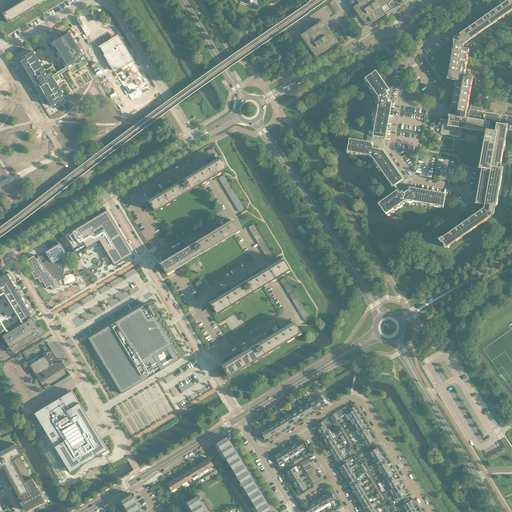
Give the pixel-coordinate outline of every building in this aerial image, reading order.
[(32,0),(24,0),(16,5),(21,14),(36,6),(32,0)] [(351,0),(351,1),(350,2),(350,3),(353,8),(354,7),(355,9),(354,9),(357,13),(353,17),(354,17),(353,18),(353,19),(356,23),(357,23),(357,24),(357,25),(360,29),(361,29),(362,29),(362,30),(367,27),(366,26),(367,26),(367,25),(368,25),(368,26),(373,23),(372,22),(373,22),(373,21),(374,21),(374,22),(378,19),(378,18),(379,18),(379,17),(380,18),(384,15),(384,14),(384,13),(385,14),(385,13),(386,14),(390,10),(390,9),(391,10),(391,9),(392,9),(396,6),(396,5),(396,4),(397,4),(394,0),(351,0)] [(439,117),(438,126),(442,126),(441,133),(460,136),(461,126),(465,127),(466,127),(466,131),(485,134),(485,136),(484,144),(482,152),(481,159),(480,167),(485,168),(484,172),(481,171),(480,179),(479,187),(477,194),(476,202),(481,203),(481,208),(482,208),(483,208),(484,207),(485,208),(479,212),(472,217),(466,221),(460,226),(453,230),(447,235),(441,239),(446,247),(452,242),(459,238),(465,233),(471,229),(478,224),(484,220),(490,216),(490,215),(493,213),(493,211),(494,211),(494,205),(496,206),(497,198),(498,190),(500,183),(501,175),(502,167),(500,167),(501,163),(502,155),(503,147),(505,140),(506,132),(507,125),(511,125),(511,116),(470,109),(469,111),(466,110),(472,78),(466,77),(467,76),(464,75),(468,49),(467,49),(462,48),(462,47),(462,44),(466,42),(472,37),(479,33),(485,28),(491,24),(498,19),(504,15),(510,11),(511,9),(511,0),(509,0),(505,3),(499,8),(492,12),(486,16),(480,21),(473,25),(467,30),(461,34),(461,35),(457,37),(454,40),(454,43),(450,62),(449,69),(448,77),(453,78),(453,79),(456,79),(455,86),(451,106),(454,106),(454,109),(453,108),(452,114),(452,115),(451,115),(451,116),(450,119),(439,117)] [(21,14),(16,5),(3,13),(2,14),(7,23),(8,23),(8,22),(21,14)] [(305,42),(308,45),(309,47),(311,51),(312,52),(315,56),(316,57),(317,56),(321,54),(322,53),(326,50),(328,49),(331,47),(333,45),(333,46),(337,43),(336,43),(338,42),(337,41),(334,37),(333,36),(333,35),(331,32),(330,30),(327,27),(326,25),(325,23),(324,21),(323,20),(321,21),(318,23),(318,24),(316,25),(316,24),(312,27),(311,28),(307,31),(306,32),(302,34),(301,35),(302,36),(302,37),(303,39),(304,40),(305,42)] [(68,33),(52,43),(67,67),(57,73),(58,75),(68,69),(70,72),(86,62),(85,59),(83,57),(68,33)] [(99,47),(83,57),(85,59),(100,49),(114,71),(118,69),(135,97),(149,88),(132,60),(117,35),(98,46),(99,47)] [(25,58),(20,61),(35,86),(38,84),(51,106),(58,102),(59,102),(61,100),(59,97),(63,94),(55,82),(60,79),(58,75),(57,73),(52,66),(44,71),(32,51),(24,56),(25,58)] [(389,88),(387,85),(376,70),(363,80),(376,98),(376,99),(370,134),(370,135),(384,137),(386,138),(392,102),(390,101),(389,101),(389,100),(387,97),(386,96),(388,94),(386,91),(389,89),(389,88)] [(372,142),(350,138),(347,153),(349,153),(369,157),(370,158),(391,187),(404,178),(383,148),(380,150),(380,149),(373,148),(373,145),(372,144),(372,142)] [(175,182),(176,184),(148,201),(153,211),(154,211),(154,210),(175,197),(226,167),(220,158),(190,176),(188,173),(188,174),(180,179),(179,179),(179,180),(176,182),(175,181),(175,182)] [(397,189),(378,203),(388,216),(406,203),(407,203),(443,209),(446,193),(410,186),(409,190),(408,190),(406,192),(405,192),(404,193),(402,190),(399,192),(397,189)] [(124,259),(133,254),(126,243),(112,220),(106,210),(96,216),(80,226),(70,232),(64,236),(66,239),(72,248),(76,254),(85,249),(94,243),(99,241),(103,247),(109,257),(114,265),(124,259)] [(165,273),(230,234),(237,230),(238,230),(232,220),(232,221),(202,239),(200,236),(199,236),(200,237),(191,242),(187,245),(187,244),(186,244),(188,247),(160,264),(159,264),(165,273)] [(60,258),(61,258),(66,254),(59,243),(45,252),(46,253),(35,259),(34,256),(26,260),(27,260),(31,267),(30,267),(31,267),(33,271),(31,272),(31,273),(35,279),(35,280),(37,278),(40,282),(40,283),(42,281),(46,288),(50,286),(52,290),(60,286),(60,287),(60,286),(57,282),(58,281),(61,277),(63,273),(63,269),(63,264),(61,260),(60,258)] [(282,260),(253,277),(252,278),(250,275),(249,276),(250,276),(241,281),(241,282),(237,284),(237,283),(236,284),(238,286),(210,303),(209,303),(215,313),(215,312),(266,282),(287,269),(288,269),(282,259),(282,260)] [(72,268),(77,277),(80,275),(75,266),(72,268)] [(0,333),(6,330),(12,327),(14,326),(19,323),(24,320),(29,317),(34,314),(33,313),(28,304),(18,287),(9,272),(7,273),(6,274),(6,273),(0,276),(0,333)] [(146,303),(87,338),(92,346),(88,348),(112,389),(116,386),(121,394),(160,370),(158,366),(152,356),(171,345),(147,305),(146,303)] [(31,317),(25,321),(26,321),(2,336),(9,348),(12,352),(11,352),(12,353),(45,333),(45,332),(45,331),(44,331),(40,325),(37,327),(31,317)] [(248,346),(250,349),(221,366),(227,375),(270,349),(299,331),(299,332),(294,322),(293,322),(293,323),(263,341),(261,338),(261,339),(253,344),(252,344),(249,346),(248,346)] [(46,379),(65,367),(60,359),(57,360),(52,351),(48,354),(46,351),(42,354),(43,356),(40,358),(38,355),(27,362),(29,365),(35,375),(37,377),(42,373),(46,379)] [(93,427),(85,414),(85,412),(71,391),(71,390),(66,394),(65,394),(34,413),(34,414),(45,432),(47,435),(50,441),(61,458),(70,472),(84,463),(86,463),(88,461),(89,461),(91,459),(92,459),(104,452),(107,450),(101,440),(94,428),(94,427),(93,427)] [(314,400),(319,408),(321,407),(320,406),(324,403),(322,399),(323,399),(322,396),(321,397),(320,396),(314,400)] [(319,408),(314,400),(308,403),(312,410),(316,408),(317,409),(319,408)] [(312,410),(308,403),(302,407),(307,415),(309,414),(308,413),(312,410)] [(348,406),(336,413),(340,419),(348,414),(350,409),(348,406)] [(307,415),(302,407),(296,411),(300,418),(304,415),(305,417),(307,415)] [(350,409),(348,414),(351,419),(359,414),(354,407),(350,409)] [(300,418),(296,411),(290,414),(295,423),(297,421),(296,420),(300,418)] [(295,423),(290,414),(284,418),(288,425),(292,422),(293,424),(295,423)] [(351,419),(354,424),(362,420),(359,414),(351,419)] [(288,425),(284,418),(278,421),(283,430),(285,429),(284,427),(288,425)] [(324,420),(316,425),(318,428),(317,429),(320,434),(328,429),(325,424),(326,423),(324,420)] [(354,424),(352,426),(355,431),(357,430),(365,425),(362,420),(354,424)] [(283,430),(278,421),(276,423),(275,422),(272,424),(276,432),(281,430),(281,431),(283,430)] [(269,427),(267,428),(266,429),(271,437),(273,436),(272,435),(276,432),(272,424),(268,426),(269,427)] [(357,430),(360,435),(368,430),(365,425),(357,430)] [(266,429),(267,428),(266,428),(265,427),(259,430),(260,432),(261,433),(260,434),(261,436),(262,436),(264,439),(269,437),(269,438),(271,437),(266,429)] [(331,435),(328,429),(320,434),(323,439),(331,435)] [(371,435),(368,430),(360,435),(358,436),(361,441),(363,440),(371,435)] [(11,482),(14,487),(30,478),(28,474),(29,474),(19,455),(21,454),(16,444),(14,445),(8,435),(1,439),(0,439),(0,466),(2,465),(1,464),(2,463),(4,467),(3,467),(8,475),(10,478),(12,482),(11,482)] [(334,440),(331,435),(323,439),(326,445),(334,440)] [(374,441),(371,435),(363,440),(366,445),(367,445),(369,447),(375,444),(373,441),(374,441)] [(229,436),(227,437),(212,446),(221,461),(225,458),(254,506),(250,509),(252,511),(274,511),(273,511),(270,511),(227,441),(228,440),(228,439),(230,438),(229,436)] [(295,443),(299,451),(304,447),(300,440),(299,440),(296,441),(297,442),(295,443)] [(337,445),(334,440),(326,445),(329,450),(337,445)] [(299,451),(295,443),(292,445),(292,444),(289,446),(294,454),(299,451)] [(333,455),(340,450),(337,445),(329,450),(333,455)] [(369,452),(373,458),(381,453),(377,448),(376,445),(369,449),(371,451),(369,452)] [(289,457),(294,454),(289,446),(286,448),(284,450),(289,457)] [(340,450),(333,455),(336,460),(337,463),(344,459),(347,457),(342,449),(341,450),(340,450)] [(48,452),(47,452),(45,454),(56,472),(58,476),(61,481),(67,478),(60,465),(50,450),(48,452)] [(279,452),(283,460),(289,457),(284,450),(282,451),(282,450),(279,452)] [(285,462),(283,460),(279,452),(276,454),(276,455),(274,456),(277,461),(279,466),(285,462)] [(384,458),(381,453),(373,458),(376,463),(384,458)] [(203,462),(208,469),(213,465),(209,458),(203,462)] [(387,463),(384,458),(376,463),(379,468),(387,463)] [(339,467),(342,473),(350,468),(347,463),(346,463),(344,460),(338,464),(340,467),(339,467)] [(203,462),(198,465),(202,472),(208,469),(203,462)] [(390,468),(387,463),(379,468),(382,473),(390,468)] [(193,468),(197,475),(202,472),(198,465),(193,468)] [(290,477),(297,472),(293,467),(285,472),(286,472),(287,475),(288,474),(290,477)] [(188,471),(192,478),(197,475),(193,468),(188,471)] [(353,473),(350,468),(342,473),(345,478),(353,473)] [(393,474),(390,468),(382,473),(385,478),(393,474)] [(182,474),(187,481),(192,478),(188,471),(182,474)] [(300,477),(297,472),(290,477),(291,479),(290,480),(292,482),(300,477)] [(356,478),(353,473),(345,478),(348,483),(356,478)] [(177,477),(181,484),(187,481),(182,474),(177,477)] [(393,474),(385,478),(383,480),(386,485),(388,484),(396,479),(393,474)] [(172,481),(176,488),(181,484),(177,477),(172,481)] [(296,487),(303,483),(300,477),(292,482),(294,485),(294,484),(296,487)] [(31,478),(30,478),(14,487),(13,487),(20,501),(19,501),(20,504),(21,504),(24,511),(43,501),(39,493),(39,492),(38,490),(37,490),(31,478)] [(359,483),(356,478),(348,483),(351,488),(359,483)] [(388,484),(391,489),(399,484),(396,479),(388,484)] [(176,488),(172,481),(166,484),(171,491),(176,488)] [(303,483),(296,487),(297,489),(297,490),(298,492),(298,493),(303,490),(303,491),(306,489),(305,488),(306,488),(303,483)] [(363,489),(359,483),(351,488),(355,493),(363,489)] [(402,489),(399,484),(391,489),(395,494),(402,489)] [(365,487),(363,489),(355,493),(358,499),(366,494),(368,492),(365,487)] [(395,494),(392,495),(397,503),(407,497),(406,495),(402,489),(395,494)] [(328,494),(326,495),(330,502),(335,499),(336,501),(338,500),(334,493),(332,494),(331,492),(330,491),(328,493),(328,494)] [(139,511),(132,498),(133,497),(134,496),(133,494),(131,495),(117,503),(122,511),(139,511)] [(369,499),(366,494),(358,499),(361,504),(369,499)] [(204,511),(197,500),(198,499),(198,498),(200,497),(199,495),(197,497),(197,496),(182,505),(186,511),(204,511)] [(330,502),(326,495),(324,496),(323,496),(320,497),(325,505),(330,502)] [(316,501),(320,508),(325,505),(320,497),(317,499),(318,500),(316,501)] [(372,504),(369,499),(361,504),(364,509),(372,504)] [(404,511),(406,511),(414,506),(410,501),(409,501),(408,499),(399,504),(404,511)] [(310,504),(314,511),(320,508),(316,501),(313,503),(313,502),(310,504)]
